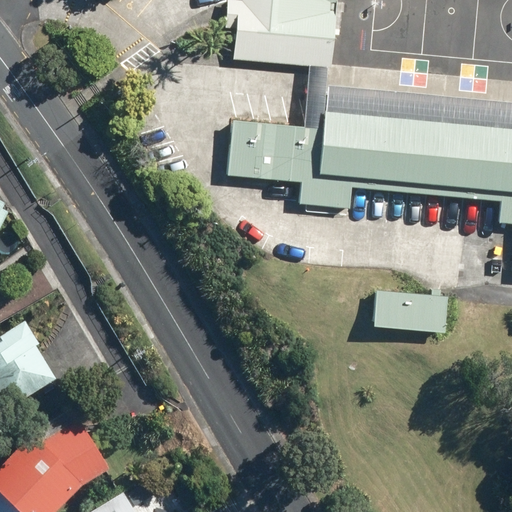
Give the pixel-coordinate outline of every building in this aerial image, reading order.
[(227,0),(226,27),(237,28),(234,58),(332,66),(337,13),(336,13),(337,0),(227,0)] [(511,135),(328,122),(233,115),(228,187),(511,206),(511,229),(511,232),(511,231),(511,135)] [(0,231),(11,213),(0,206),(0,231)] [(448,294),(374,291),(372,329),(446,333),(448,294)] [(0,336),(0,395),(15,387),(21,397),(56,377),(23,323),(0,336)] [(54,511),(81,487),(110,470),(74,411),(30,437),(33,441),(0,471),(0,487),(23,511),(54,511)] [(134,511),(122,493),(91,511),(134,511)]
